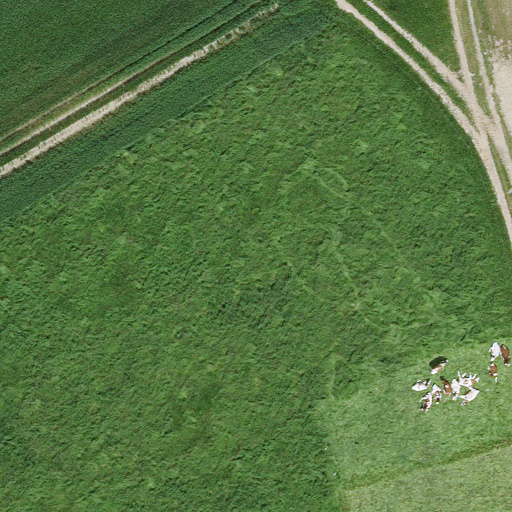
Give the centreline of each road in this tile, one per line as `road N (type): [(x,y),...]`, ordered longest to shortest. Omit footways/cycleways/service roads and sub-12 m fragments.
road 1 (track): [(511,206),(466,0)]
road 2 (track): [(494,140),(419,55),(347,0)]
